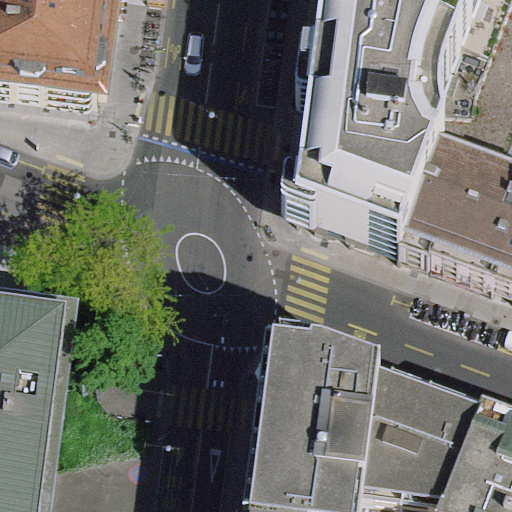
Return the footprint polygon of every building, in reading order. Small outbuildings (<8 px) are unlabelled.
[(113,0),(0,0),(0,109),(99,122),(113,0)] [(327,0),(322,39),(462,57),(484,0),(327,0)] [(511,65),(511,0),(484,0),(462,57),(496,59),(511,65)] [(438,119),(462,57),(322,39),(318,77),(311,126),(302,203),(298,229),(317,236),(405,266),(442,160),(438,119)] [(506,183),(511,168),(511,65),(496,59),(462,57),(438,119),(442,160),(506,183)] [(311,126),(318,77),(303,76),(298,125),(311,126)] [(511,184),(506,183),(442,160),(405,266),(511,304),(511,184)] [(298,229),(302,203),(290,202),(285,205),(282,228),(285,232),(315,243),(317,236),(298,229)] [(0,511),(45,511),(50,471),(75,298),(40,295),(0,291),(0,511)] [(318,366),(281,362),(280,373),(269,372),(249,511),(451,511),(485,428),(396,395),(393,401),(381,398),(381,390),(318,366)] [(511,511),(511,437),(485,428),(451,511),(511,511)]
